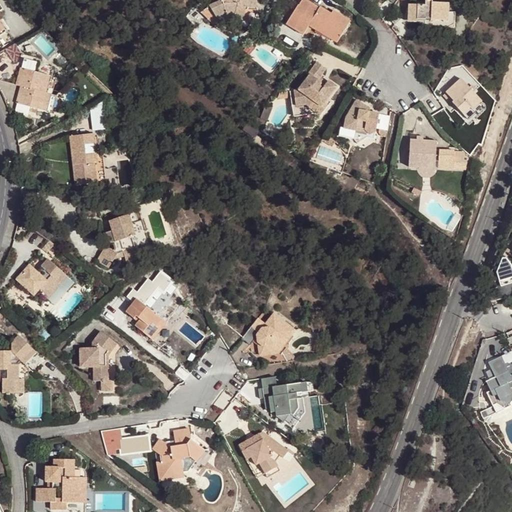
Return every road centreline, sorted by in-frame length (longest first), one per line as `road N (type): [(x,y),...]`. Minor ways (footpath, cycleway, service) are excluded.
road 1 (secondary): [(377,511),(511,154)]
road 2 (residential): [(14,439),(188,404),(231,357)]
